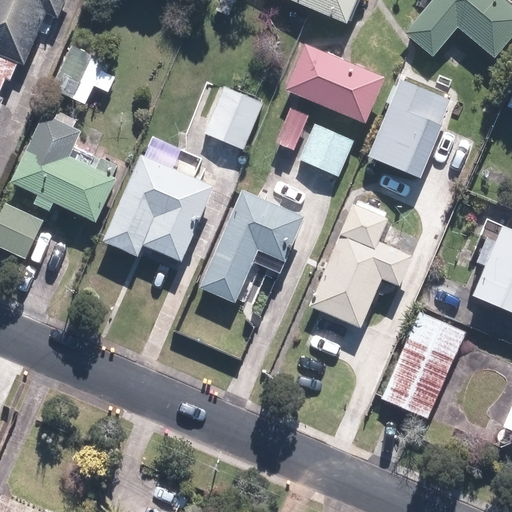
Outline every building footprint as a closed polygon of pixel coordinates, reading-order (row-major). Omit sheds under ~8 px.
[(68,0),(0,0),(0,52),(28,66),(53,14),(61,17),(68,0)] [(362,0),(297,0),(353,23),(362,0)] [(511,47),(511,5),(504,0),(434,0),(436,1),(412,33),(443,57),(464,29),(503,59),(511,47)] [(393,75),(312,42),(293,89),(374,122),(393,75)] [(108,62),(73,46),(53,89),(88,105),(96,86),(109,92),(116,76),(105,70),(108,62)] [(455,99),(401,77),(368,156),(422,178),(455,99)] [(267,102),(230,85),(209,134),(246,150),(267,102)] [(0,120),(10,99),(0,94),(0,120)] [(315,116),(296,107),(279,142),(297,152),(315,116)] [(55,116),(42,111),(10,183),(36,194),(32,204),(47,211),(51,201),(96,221),(115,177),(68,157),(81,127),(73,124),(75,120),(57,112),(55,116)] [(359,139),(322,122),(305,159),(342,176),(359,139)] [(511,151),(511,126),(503,122),(493,143),(511,151)] [(215,188),(139,156),(102,241),(136,255),(140,245),(182,263),(215,188)] [(305,216),(241,189),(199,286),(235,301),(258,248),(286,260),(305,216)] [(356,200),(339,237),(308,305),(359,328),(382,278),(400,286),(414,255),(381,240),(392,216),(356,200)] [(48,219),(8,202),(0,219),(0,245),(30,259),(48,219)] [(511,229),(503,226),(473,296),(511,313),(511,229)] [(433,416),(468,332),(421,313),(386,397),(433,416)]
